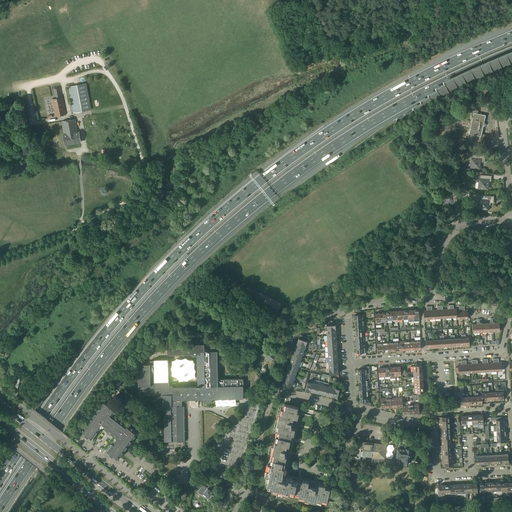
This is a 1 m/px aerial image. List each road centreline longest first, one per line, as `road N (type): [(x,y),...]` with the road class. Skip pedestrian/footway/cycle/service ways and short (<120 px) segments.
road 1 (motorway): [(0,506),(127,328),(236,219),(363,127),(511,52)]
road 2 (motorway): [(511,36),(379,100),(245,192),(117,317),(0,480)]
road 3 (track): [(147,172),(408,36),(448,0)]
road 4 (track): [(80,222),(126,201),(147,172),(106,71),(30,85),(34,122),(54,119)]
road 5 (residential): [(511,471),(439,475),(430,428),(351,409)]
road 6 (residential): [(351,409),(273,390),(294,331),(346,309)]
road 7 (unclassified): [(135,497),(0,389)]
road 8 (residential): [(429,297),(448,229),(511,220)]
road 9 (secondary): [(100,482),(0,403)]
